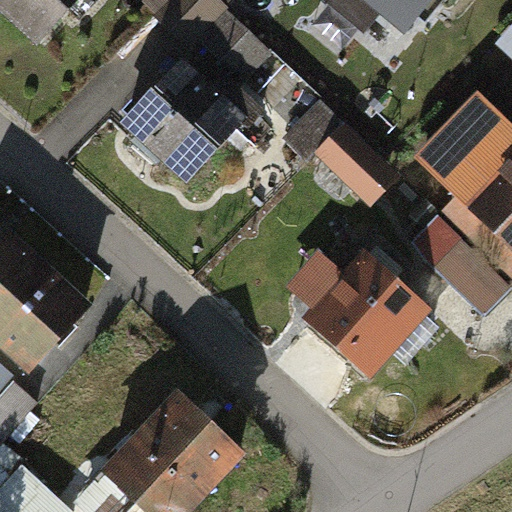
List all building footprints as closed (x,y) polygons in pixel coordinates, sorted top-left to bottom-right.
[(78,0),(6,0),(43,36),(78,0)] [(219,0),(153,0),(229,67),(258,34),(219,0)] [(435,0),(336,0),(363,21),(379,1),(413,28),(435,0)] [(511,33),(503,42),(511,50),(511,33)] [(258,111),(189,50),(130,117),(198,178),(258,111)] [(511,112),(492,94),(431,160),(511,235),(511,112)] [(335,99),(301,129),(376,211),(409,181),(335,99)] [(419,247),(494,314),(511,294),(511,267),(450,212),(419,247)] [(101,304),(18,229),(0,248),(0,334),(40,371),(101,304)] [(425,307),(370,258),(314,322),(368,370),(425,307)] [(0,354),(0,435),(7,443),(47,406),(0,354)] [(197,511),(254,447),(191,392),(125,467),(176,511),(197,511)] [(28,457),(0,490),(0,503),(10,511),(86,511),(89,508),(28,457)]
